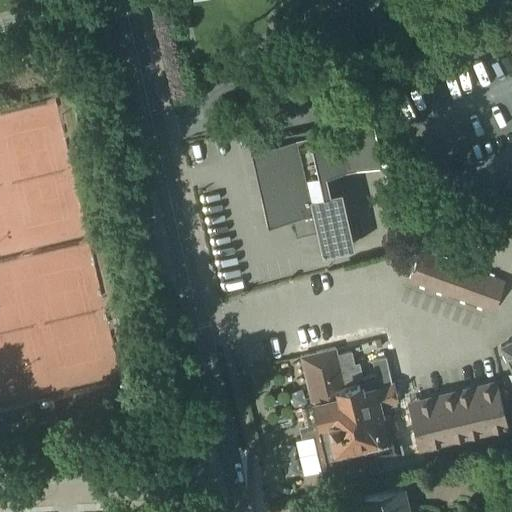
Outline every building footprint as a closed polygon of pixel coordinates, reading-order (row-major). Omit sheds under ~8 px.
[(345,19),(308,36),(328,75),(364,57),(345,19)] [(462,32),(417,59),(425,73),(471,47),(462,32)] [(273,142),(249,148),(250,152),(255,151),(270,216),(265,217),(266,222),(312,211),(321,252),(352,245),(339,190),(338,190),(333,172),(381,161),(371,120),(314,133),(313,128),(272,137),(273,142)] [(419,250),(408,279),(492,310),(502,281),(419,250)] [(511,338),(498,346),(511,376),(511,338)] [(314,436),(295,441),(304,476),(397,453),(392,431),(399,430),(399,427),(404,426),(402,415),(396,417),(395,416),(392,417),(391,415),(379,418),(379,416),(378,414),(384,412),(383,407),(395,405),(394,400),(384,356),(374,359),(377,373),(363,376),(359,362),(354,363),(351,351),(336,354),(334,348),(299,356),(310,403),(301,406),(305,425),(299,427),(300,433),(301,438),(313,434),(314,436)] [(273,402),(289,400),(284,357),(269,358),(273,402)] [(495,387),(410,406),(418,443),(503,423),(495,387)] [(271,439),(275,481),(289,480),(285,437),(271,439)] [(407,511),(402,489),(362,498),(365,511),(407,511)]
